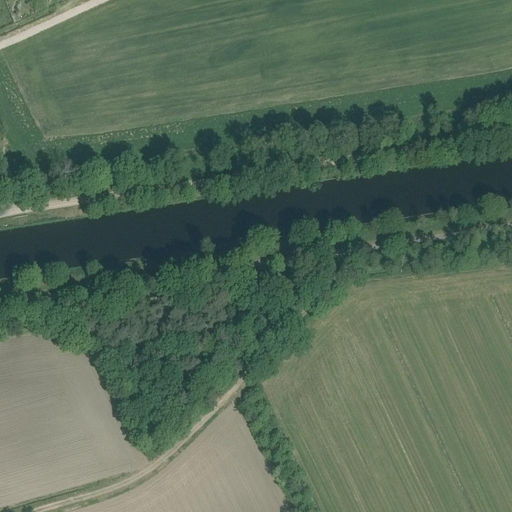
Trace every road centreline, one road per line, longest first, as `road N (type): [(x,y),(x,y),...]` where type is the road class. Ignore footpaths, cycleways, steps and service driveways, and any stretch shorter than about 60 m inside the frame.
road 1 (unclassified): [(21,210),(511,134)]
road 2 (track): [(35,511),(131,482),(156,462),(257,373),(369,238)]
road 3 (track): [(0,295),(369,238)]
road 4 (track): [(369,238),(511,217)]
